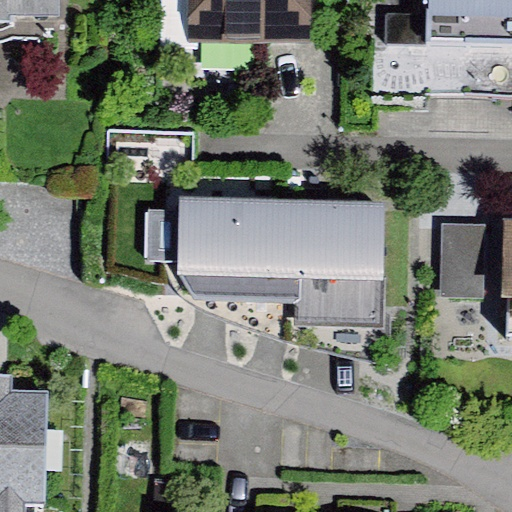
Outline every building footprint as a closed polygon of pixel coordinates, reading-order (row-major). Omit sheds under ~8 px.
[(0,0),(0,25),(64,25),(63,0),(0,0)] [(318,0),(194,0),(196,61),(257,60),(319,60),(318,0)] [(511,0),(428,0),(426,103),(511,105),(511,0)] [(302,309),(305,213),(183,209),(183,220),(152,219),(151,263),(179,264),(178,285),(189,285),(199,307),(302,309)] [(302,309),(300,328),(384,332),(386,285),(380,285),(383,216),(305,213),(302,309)] [(496,238),(452,237),(452,312),(495,313),(496,238)] [(0,511),(48,511),(48,401),(12,401),(12,386),(0,385),(0,511)]
